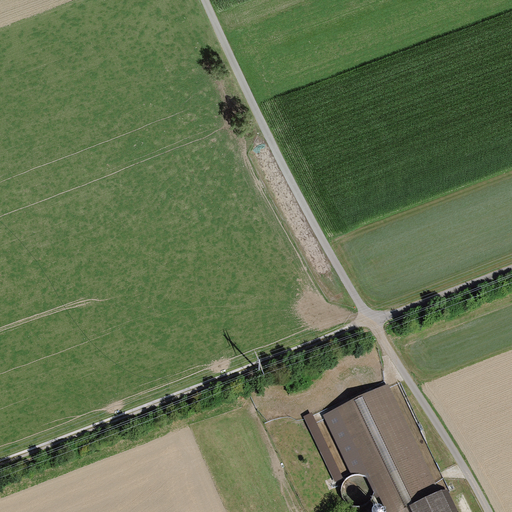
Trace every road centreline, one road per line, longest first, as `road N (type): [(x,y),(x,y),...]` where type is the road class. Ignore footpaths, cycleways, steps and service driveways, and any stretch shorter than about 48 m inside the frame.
road 1 (unclassified): [(206,0),(311,219),(489,511)]
road 2 (track): [(511,267),(0,462)]
